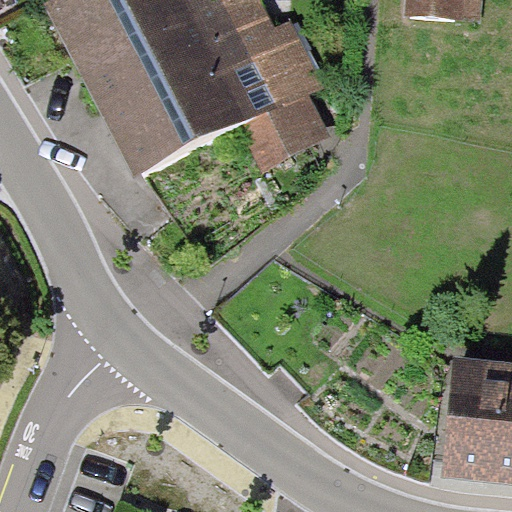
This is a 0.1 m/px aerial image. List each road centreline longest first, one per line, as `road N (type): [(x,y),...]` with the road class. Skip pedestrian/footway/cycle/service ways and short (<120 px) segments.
road 1 (tertiary): [(121,332),(274,449),(380,511)]
road 2 (tertiary): [(0,128),(61,227),(86,286),(121,332)]
road 3 (residential): [(121,332),(37,438),(13,511)]
